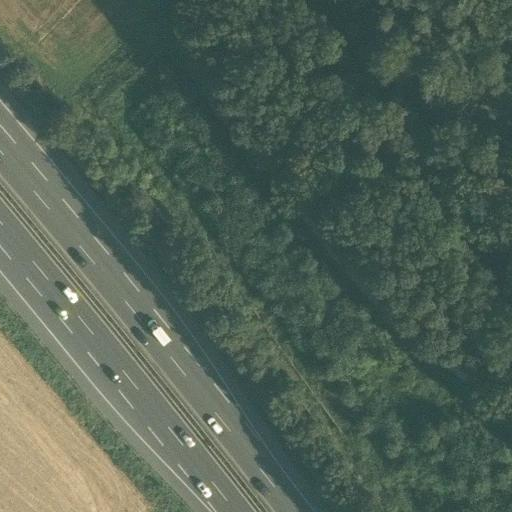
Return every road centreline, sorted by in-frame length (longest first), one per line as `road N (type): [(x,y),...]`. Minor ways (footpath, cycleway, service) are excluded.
road 1 (track): [(511,413),(342,259),(185,38),(193,0)]
road 2 (motorway): [(287,511),(0,152)]
road 3 (motorway): [(0,225),(230,511)]
